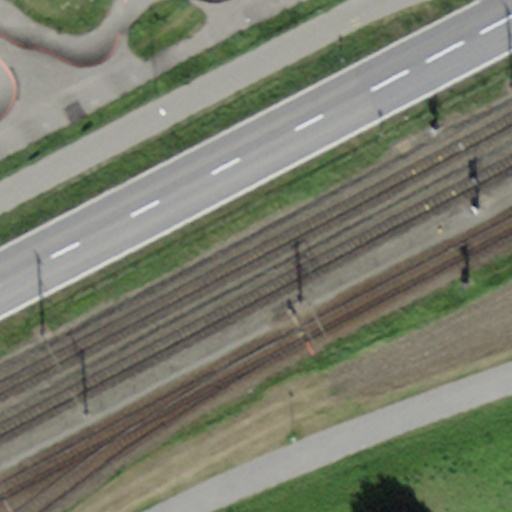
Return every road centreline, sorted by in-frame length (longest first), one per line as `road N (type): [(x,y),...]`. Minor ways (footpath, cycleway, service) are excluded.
road 1 (primary): [(511,14),(0,281)]
road 2 (unclassified): [(511,379),(330,443),(173,511)]
